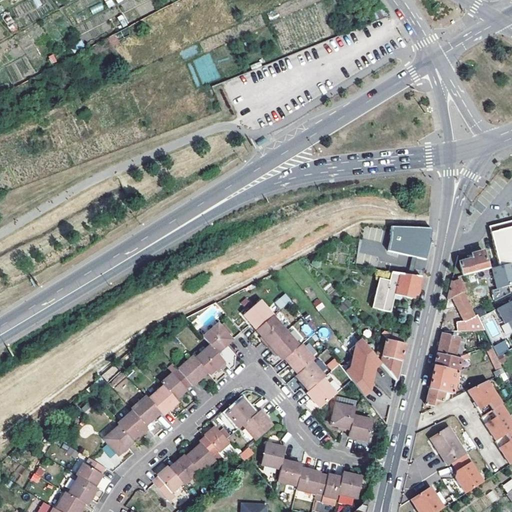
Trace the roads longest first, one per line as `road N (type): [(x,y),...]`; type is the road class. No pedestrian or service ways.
road 1 (residential): [(106,511),(131,473),(246,380),(267,385),(315,450),(392,468)]
road 2 (secondary): [(434,58),(203,212)]
road 3 (tertiary): [(392,468),(453,200)]
road 4 (secondary): [(203,212),(288,176),(449,152)]
road 5 (secondary): [(203,212),(0,333)]
